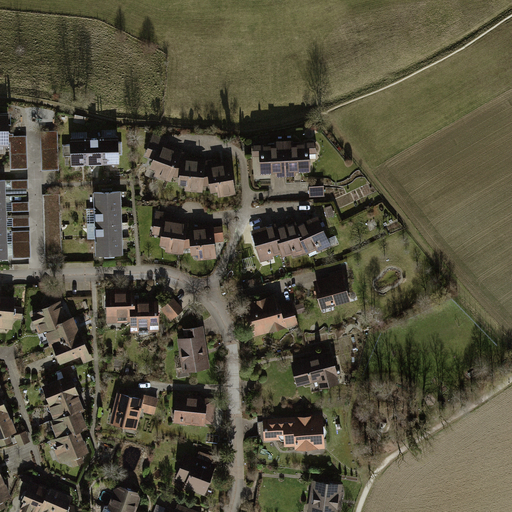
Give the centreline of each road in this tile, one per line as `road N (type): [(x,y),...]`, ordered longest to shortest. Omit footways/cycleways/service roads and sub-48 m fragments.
road 1 (residential): [(231,511),(241,490),(232,352),(207,295),(160,270),(0,274)]
road 2 (track): [(359,511),(383,463),(511,378)]
